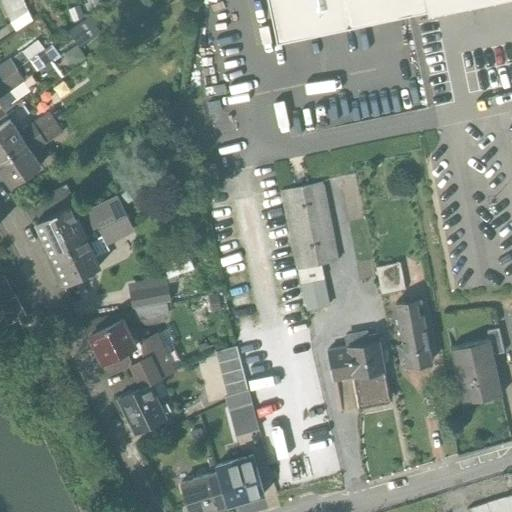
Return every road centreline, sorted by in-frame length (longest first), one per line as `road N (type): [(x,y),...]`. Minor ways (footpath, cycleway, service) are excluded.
road 1 (residential): [(0,186),(49,264),(91,370),(164,511)]
road 2 (residential): [(511,456),(324,511)]
